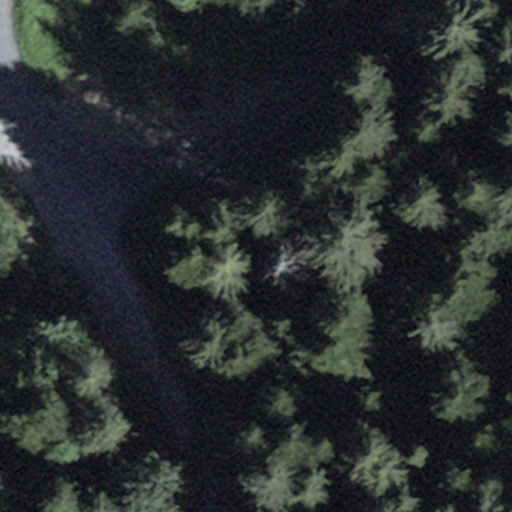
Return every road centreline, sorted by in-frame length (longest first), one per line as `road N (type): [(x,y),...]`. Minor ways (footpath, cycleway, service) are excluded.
road 1 (unclassified): [(393,0),(292,109),(241,142),(177,160),(113,163),(68,149),(16,104),(0,62)]
road 2 (track): [(68,149),(210,511)]
